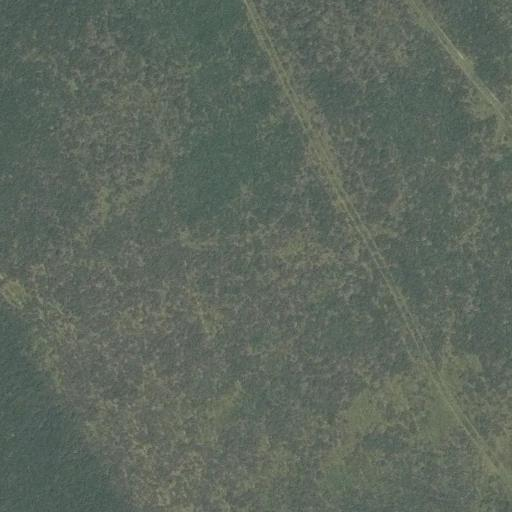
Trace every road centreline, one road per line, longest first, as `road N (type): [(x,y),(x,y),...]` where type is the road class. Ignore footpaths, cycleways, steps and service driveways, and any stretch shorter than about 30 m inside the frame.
road 1 (track): [(511,487),(368,272),(247,0)]
road 2 (track): [(511,122),(413,0)]
